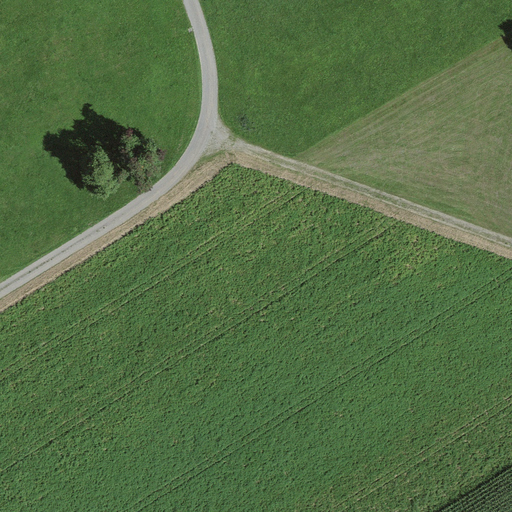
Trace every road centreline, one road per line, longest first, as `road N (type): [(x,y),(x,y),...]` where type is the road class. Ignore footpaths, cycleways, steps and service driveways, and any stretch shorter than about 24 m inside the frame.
road 1 (track): [(197,0),(214,70),(210,133),(180,174),(147,200),(0,292)]
road 2 (track): [(210,133),(511,245)]
